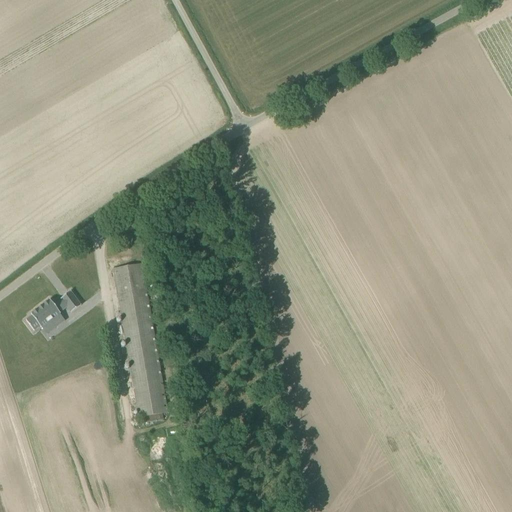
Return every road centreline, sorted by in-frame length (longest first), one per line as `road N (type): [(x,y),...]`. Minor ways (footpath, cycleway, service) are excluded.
road 1 (unclassified): [(0,305),(246,133)]
road 2 (unclassified): [(246,133),(472,0)]
road 3 (unclassified): [(246,133),(173,0)]
